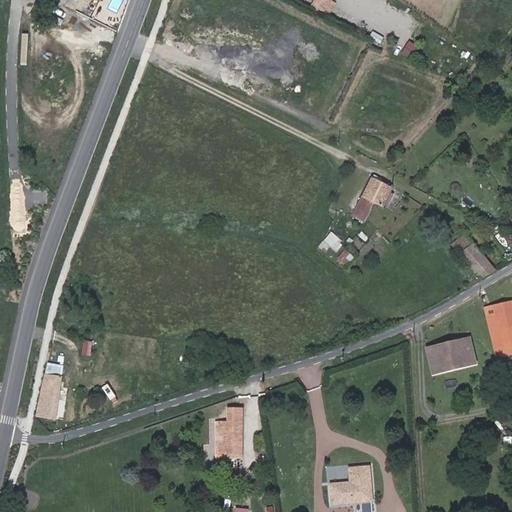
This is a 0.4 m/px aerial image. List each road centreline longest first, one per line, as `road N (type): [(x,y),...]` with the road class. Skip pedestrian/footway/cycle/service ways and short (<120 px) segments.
road 1 (residential): [(511,266),(407,327),(74,433),(4,436)]
road 2 (residential): [(4,436),(49,249),(144,0)]
road 3 (residential): [(17,201),(17,0)]
